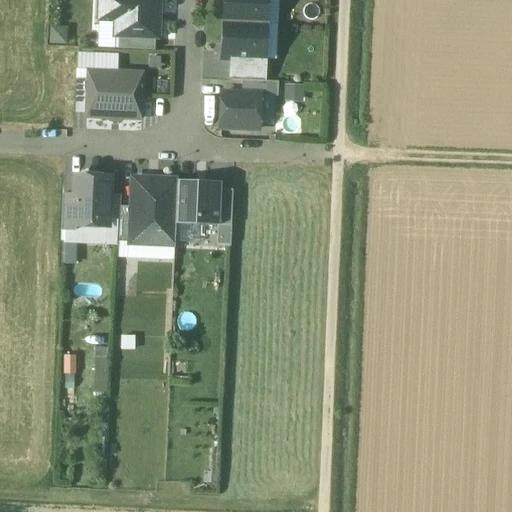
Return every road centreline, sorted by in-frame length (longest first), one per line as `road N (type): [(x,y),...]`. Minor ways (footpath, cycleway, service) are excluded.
road 1 (track): [(337,156),(323,511)]
road 2 (residential): [(183,148),(0,139)]
road 3 (track): [(337,156),(511,172)]
road 4 (track): [(343,0),(337,156)]
road 5 (residential): [(183,148),(191,0)]
road 6 (residential): [(316,156),(183,148)]
